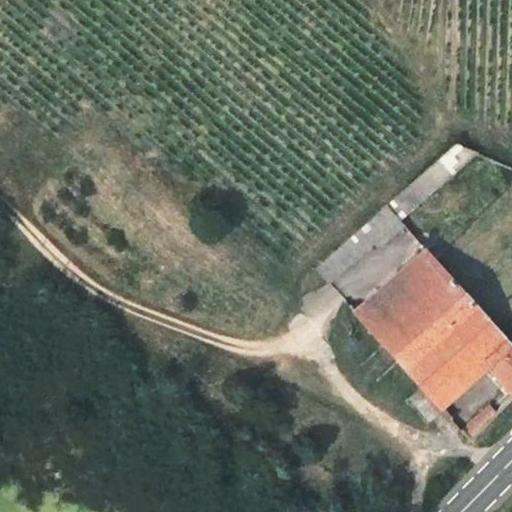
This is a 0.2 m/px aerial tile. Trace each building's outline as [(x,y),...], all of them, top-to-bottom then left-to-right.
[(396,177),(412,193),(485,126),(460,117),(396,177)] [(368,203),(382,217),(387,221),(415,196),(412,193),(396,177),(368,203)] [(339,258),(382,217),(368,203),(354,216),(326,244),(339,258)] [(448,274),(434,256),(455,237),(439,221),(370,288),(401,319),(448,274)] [(511,335),(511,296),(455,237),(434,256),(448,274),(401,319),(437,355),(446,363),(493,316),(509,332),(511,335)] [(446,363),(461,380),(509,332),(493,316),(446,363)] [(446,363),(437,355),(425,367),(453,397),(465,385),(461,380),(446,363)] [(511,396),(511,388),(505,382),(484,406),(494,415),(511,396)]
